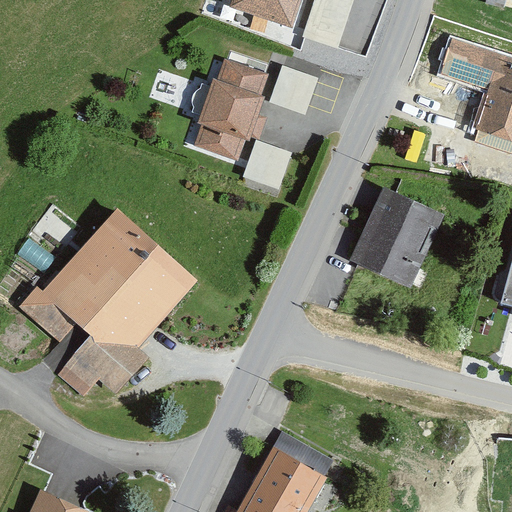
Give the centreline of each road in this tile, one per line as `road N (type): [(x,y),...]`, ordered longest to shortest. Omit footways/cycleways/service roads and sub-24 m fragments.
road 1 (unclassified): [(271,331),(423,0)]
road 2 (residential): [(271,331),(511,395)]
road 3 (unclassified): [(185,511),(271,331)]
